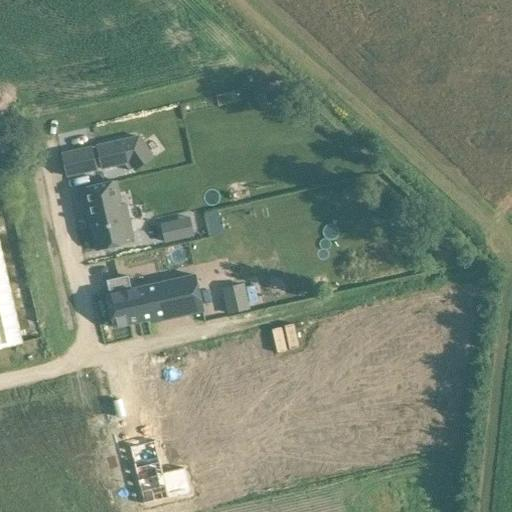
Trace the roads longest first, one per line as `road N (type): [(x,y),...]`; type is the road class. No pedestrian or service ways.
road 1 (track): [(0,378),(327,304)]
road 2 (track): [(91,357),(43,138)]
